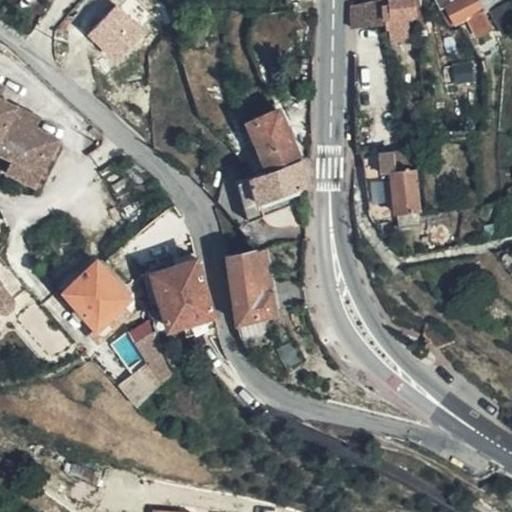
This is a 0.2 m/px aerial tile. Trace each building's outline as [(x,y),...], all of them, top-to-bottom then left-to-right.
[(354,0),(354,13),(387,9),(386,0),(354,0)] [(453,0),(460,12),(460,13),(475,6),(486,0),(453,0)] [(498,16),(488,0),(486,0),(475,6),(485,23),(498,16)] [(0,143),(1,144),(19,110),(2,101),(0,100),(0,143)] [(46,161),(52,164),(62,145),(40,133),(28,128),(32,117),(19,110),(1,144),(0,145),(0,152),(17,162),(40,174),(46,161)] [(272,172),(304,162),(303,160),(283,113),(253,126),(272,172)] [(28,128),(40,133),(44,124),(32,117),(28,128)] [(410,201),(410,211),(425,209),(425,199),(421,199),(417,157),(413,157),(411,138),(382,140),(383,160),(396,160),(399,201),(410,201)] [(393,172),(383,172),(381,151),(369,152),(373,215),(396,214),(393,172)] [(38,190),(52,164),(46,161),(40,174),(17,162),(10,175),(38,190)] [(310,188),(304,162),(272,172),(255,178),(262,204),(310,188)] [(266,219),(262,204),(255,178),(241,183),(252,224),(266,219)] [(38,237),(46,248),(60,236),(52,226),(38,237)] [(60,236),(46,248),(61,266),(78,253),(63,234),(60,236)] [(276,318),(266,251),(253,253),(244,255),(238,257),(228,259),(232,286),(240,322),(240,323),(242,324),(246,339),(266,336),(263,320),(276,318)] [(203,290),(196,263),(151,279),(160,305),(160,307),(203,290)] [(125,323),(135,315),(132,311),(100,271),(98,269),(91,274),(66,295),(103,339),(124,321),(125,323)] [(0,313),(17,300),(5,284),(7,281),(0,273),(0,313)] [(218,330),(215,320),(213,321),(203,290),(160,307),(161,311),(153,315),(157,327),(166,324),(174,346),(218,330)] [(442,331),(426,317),(422,323),(439,338),(442,331)] [(160,352),(157,335),(136,349),(144,360),(147,363),(163,385),(167,381),(160,352)] [(158,392),(163,385),(147,363),(139,371),(158,392)] [(139,371),(119,373),(138,395),(158,392),(139,371)] [(185,511),(186,499),(147,495),(145,511),(185,511)]
